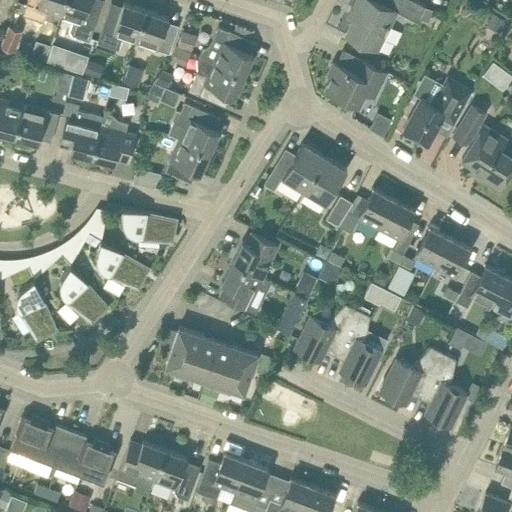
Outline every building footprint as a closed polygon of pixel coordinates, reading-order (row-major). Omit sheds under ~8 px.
[(47,11),(60,15),(64,0),(27,0),(23,14),(44,21),(47,11)] [(64,0),(60,15),(73,20),(70,30),(72,35),(89,40),(102,4),(91,0),(64,0)] [(418,20),(425,5),(415,0),(383,0),(383,2),(379,0),(355,0),(347,16),(352,18),(344,33),(377,50),(397,10),(418,20)] [(122,37),(135,41),(146,9),(123,1),(121,10),(109,6),(97,41),(118,48),(122,37)] [(146,9),(135,41),(169,52),(177,29),(165,25),(168,16),(146,9)] [(0,45),(1,45),(14,51),(22,30),(8,24),(0,45)] [(201,50),(199,55),(244,75),(253,53),(245,50),(250,39),(228,29),(227,29),(218,25),(209,43),(201,50)] [(190,51),(196,34),(182,29),(177,45),(190,51)] [(185,64),(190,51),(177,45),(171,59),(185,64)] [(244,75),(199,55),(196,60),(197,69),(188,89),(221,104),(226,93),(234,96),(244,75)] [(87,58),(83,71),(98,76),(103,63),(87,58)] [(365,91),(374,95),(386,70),(362,58),(356,71),(334,60),(327,73),(331,75),(324,87),(358,104),(365,91)] [(511,74),(493,60),(484,73),(503,87),(511,74)] [(82,93),(86,74),(60,69),(57,88),(82,93)] [(421,97),(403,128),(428,142),(435,128),(445,110),(458,117),(472,89),(448,76),(444,83),(424,72),(413,92),(421,97)] [(154,79),(149,94),(176,104),(181,90),(154,79)] [(0,131),(15,135),(24,103),(0,96),(0,131)] [(92,156),(104,110),(102,115),(77,108),(79,103),(66,100),(62,114),(66,115),(60,138),(71,141),(69,150),(92,156)] [(184,125),(179,137),(210,151),(219,129),(211,126),(216,115),(185,101),(176,121),(184,125)] [(24,103),(15,135),(38,141),(40,133),(52,136),(58,112),(24,103)] [(470,170),(499,188),(511,167),(511,150),(502,144),(506,138),(483,123),(482,124),(479,122),(485,112),(472,103),(453,134),(466,142),(467,141),(470,143),(462,157),(473,164),(470,170)] [(104,110),(92,156),(115,162),(117,153),(129,156),(135,132),(125,129),(128,121),(117,118),(112,112),(104,110)] [(371,127),(386,132),(392,115),(377,110),(371,127)] [(210,151),(179,137),(164,170),(187,180),(192,169),(200,173),(210,151)] [(282,175),(304,188),(325,154),(303,141),(282,175)] [(325,154),(304,188),(326,202),(347,168),(325,154)] [(136,165),(134,180),(158,184),(160,169),(136,165)] [(264,183),(274,189),(280,179),(270,172),(264,183)] [(255,183),(250,191),(257,196),(262,188),(255,183)] [(358,216),(378,226),(394,197),(372,186),(371,187),(373,188),(358,216)] [(325,217),(336,224),(338,225),(352,201),(340,193),(325,217)] [(394,197),(378,226),(398,237),(413,208),(415,209),(415,208),(394,197)] [(132,234),(135,236),(141,237),(172,239),(175,223),(176,223),(177,216),(108,202),(122,205),(123,220),(123,222),(124,223),(124,225),(125,227),(127,230),(130,232),(132,234)] [(415,254),(435,265),(450,235),(428,224),(428,225),(429,226),(415,254)] [(101,237),(101,238),(103,228),(91,226),(88,231),(100,238),(101,237)] [(242,239),(232,260),(262,275),(278,243),(256,232),(250,243),(242,239)] [(450,235),(435,265),(455,275),(470,247),(471,248),(472,247),(450,235)] [(150,265),(101,238),(101,237),(100,238),(97,253),(97,255),(97,257),(97,259),(97,261),(98,263),(99,264),(99,266),(100,267),(101,269),(104,271),(105,272),(107,274),(138,286),(146,271),(150,265)] [(386,256),(398,262),(403,253),(390,247),(386,256)] [(60,252),(70,263),(70,262),(71,262),(76,254),(64,248),(60,252)] [(332,250),(328,258),(340,264),(344,256),(332,250)] [(415,259),(403,253),(398,262),(410,268),(415,259)] [(255,311),(270,279),(262,275),(232,260),(221,281),(229,285),(224,296),(246,307),(255,311)] [(334,285),(342,268),(326,260),(318,277),(334,285)] [(33,261),(27,263),(33,277),(34,276),(34,277),(41,270),(33,261)] [(66,298),(91,319),(103,308),(109,304),(71,262),(70,262),(70,263),(62,275),(62,277),(61,279),(61,280),(60,282),(60,284),(60,286),(60,288),(61,290),(61,291),(62,293),(63,295),(65,297),(66,298)] [(469,268),(458,291),(454,299),(445,318),(457,324),(459,317),(461,318),(467,306),(473,294),(492,303),(507,274),(485,263),(484,264),(486,265),(481,274),(469,268)] [(388,285),(403,293),(415,272),(399,264),(388,285)] [(303,268),(293,290),(307,297),(318,275),(303,268)] [(373,280),(384,285),(390,273),(379,268),(373,280)] [(511,276),(507,274),(492,303),(511,314),(511,312),(511,276)] [(18,309),(19,311),(36,337),(51,330),(58,328),(34,277),(34,276),(33,277),(22,287),(21,288),(20,290),(19,291),(18,293),(17,295),(17,297),(17,298),(16,300),(16,302),(17,304),(17,306),(18,309)] [(371,280),(364,295),(379,302),(380,300),(386,287),(371,280)] [(454,299),(458,291),(447,285),(443,293),(454,299)] [(401,298),(394,312),(406,318),(413,304),(401,298)] [(334,354),(357,308),(345,302),(328,322),(311,313),(294,347),(314,357),(320,346),(325,349),(334,354)] [(426,310),(413,304),(406,318),(418,324),(426,310)] [(382,348),(365,340),(370,314),(357,308),(334,354),(349,361),(344,372),(365,382),(382,348)] [(490,326),(482,322),(476,334),(484,338),(490,326)] [(178,325),(165,365),(244,391),(257,351),(178,325)] [(452,339),(463,345),(469,333),(458,327),(452,339)] [(471,353),(479,338),(469,333),(463,345),(461,347),(471,353)] [(420,397),(443,351),(431,344),(413,364),(396,356),(379,390),(400,400),(405,389),(411,392),(420,397)] [(468,391),(451,383),(456,357),(443,351),(420,397),(435,404),(429,415),(451,425),(468,391)] [(214,403),(218,389),(203,384),(198,398),(214,403)] [(9,447),(33,456),(46,423),(47,424),(48,420),(32,413),(30,417),(22,414),(9,447)] [(33,456),(57,465),(71,428),(55,422),(53,426),(47,424),(46,423),(33,456)] [(511,423),(510,423),(503,445),(511,448),(511,423)] [(57,465),(81,474),(93,441),(92,441),(85,438),(87,434),(71,428),(57,465)] [(93,441),(81,474),(104,483),(117,450),(109,447),(110,443),(93,437),(92,441),(93,441)] [(140,474),(153,479),(165,447),(143,439),(140,447),(128,443),(116,477),(136,485),(140,474)] [(511,472),(511,484),(511,486),(511,448),(503,445),(495,466),(511,472)] [(165,447),(153,479),(174,486),(176,494),(187,498),(198,470),(184,464),(187,456),(165,447)] [(221,484),(234,489),(246,458),(223,450),(223,451),(224,451),(221,462),(210,457),(198,490),(216,497),(221,484)] [(248,511),(263,511),(266,506),(254,501),(267,468),(268,468),(269,467),(246,458),(234,489),(229,502),(249,509),(248,511)] [(302,511),(313,484),(290,475),(290,476),(291,477),(282,502),(269,497),(266,506),(263,511),(302,511)] [(49,487),(37,482),(33,491),(45,496),(49,487)] [(313,484),(302,511),(326,511),(334,493),(335,493),(336,492),(313,484)] [(485,491),(477,511),(511,511),(511,486),(507,499),(485,491)] [(60,491),(49,487),(45,496),(57,500),(60,491)] [(70,503),(85,509),(90,494),(75,489),(70,503)] [(378,511),(380,509),(359,501),(357,500),(357,502),(358,502),(354,511),(378,511)] [(101,511),(104,507),(92,503),(88,511),(101,511)]
